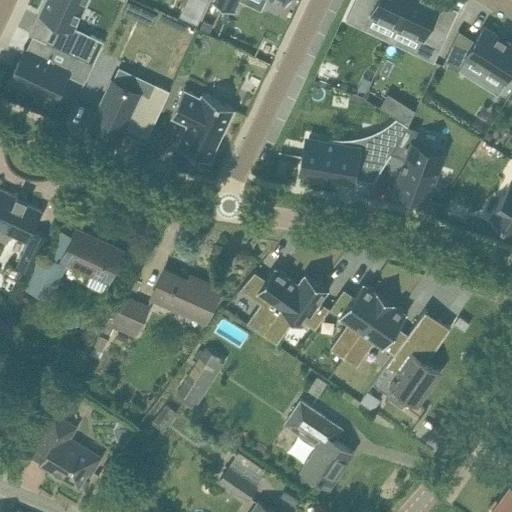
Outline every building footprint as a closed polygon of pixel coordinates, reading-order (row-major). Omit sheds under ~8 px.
[(48,0),(43,12),(57,19),(47,41),(54,44),(94,63),(104,40),(73,25),(84,0),(48,0)] [(133,0),(128,0),(123,10),(138,17),(144,5),(133,0)] [(198,23),(208,0),(187,0),(180,15),(198,23)] [(211,0),(211,2),(233,12),(238,0),(279,0),(286,3),(287,0),(211,0)] [(390,40),(409,0),(355,0),(346,19),(366,28),(371,17),(395,29),(390,40)] [(440,0),(409,0),(390,40),(391,40),(396,29),(420,41),(415,52),(434,61),(449,29),(431,21),(440,0)] [(203,15),(200,23),(209,27),(212,19),(203,15)] [(505,79),(511,69),(511,43),(506,40),(507,39),(498,33),(497,34),(484,26),(476,39),(459,29),(445,58),(460,68),(467,55),(505,79)] [(19,62),(14,72),(29,79),(26,86),(54,99),(66,73),(85,82),(94,63),(54,44),(47,57),(27,47),(24,46),(24,47),(25,48),(18,62),(19,62)] [(123,126),(147,137),(170,89),(169,88),(168,88),(156,83),(155,82),(149,96),(128,86),(129,84),(125,82),(124,84),(113,79),(93,120),(104,126),(104,127),(108,129),(108,127),(120,133),(123,126)] [(362,79),(357,91),(364,94),(369,82),(362,79)] [(178,144),(210,158),(234,106),(203,92),(201,96),(184,88),(172,114),(188,122),(178,144)] [(401,101),(393,114),(396,116),(409,124),(415,110),(401,101)] [(317,136),(324,138),(331,117),(324,115),(317,136)] [(309,136),(302,171),(351,180),(352,175),(356,156),(385,161),(391,152),(409,124),(396,116),(394,118),(392,120),(389,122),(386,124),(383,127),(385,131),(375,148),(329,140),(309,136)] [(409,124),(391,152),(407,157),(396,186),(427,198),(443,152),(414,141),(419,128),(409,124)] [(491,144),(483,157),(488,160),(484,166),(495,173),(507,154),(491,144)] [(510,184),(490,214),(511,228),(511,227),(511,185),(510,184)] [(0,187),(0,238),(1,239),(4,231),(27,242),(16,266),(30,273),(48,236),(33,228),(42,209),(18,198),(19,196),(0,187)] [(104,290),(122,249),(92,235),(92,234),(76,227),(62,257),(94,272),(89,283),(104,290)] [(26,290),(44,298),(60,263),(43,255),(26,290)] [(262,332),(297,281),(276,266),(276,265),(275,264),(266,277),(255,269),(240,287),(260,302),(246,321),(262,332)] [(164,268),(156,286),(151,296),(205,321),(212,306),(220,287),(198,278),(196,282),(164,268)] [(315,327),(330,307),(330,306),(320,300),(328,289),(329,289),(329,288),(305,271),(304,272),(305,272),(299,282),(297,281),(262,332),(277,342),(294,317),(304,324),(305,323),(304,322),(305,320),(315,327)] [(343,356),(386,295),(377,289),(377,290),(364,281),(365,281),(364,280),(354,294),(344,287),(330,306),(330,307),(339,314),(338,315),(339,316),(340,315),(348,321),(330,346),(343,356)] [(23,314),(29,299),(20,295),(13,309),(23,314)] [(134,336),(148,306),(125,295),(115,317),(110,315),(93,348),(102,352),(112,327),(134,336)] [(394,301),(386,295),(343,356),(357,365),(374,340),(382,345),(382,346),(383,347),(384,345),(394,352),(409,332),(399,325),(408,311),(407,310),(407,311),(394,302),(394,301)] [(469,322),(460,315),(454,322),(464,329),(469,322)] [(175,396),(193,407),(196,402),(197,403),(233,347),(212,334),(175,396)] [(414,352),(392,383),(418,401),(439,370),(414,352)] [(368,388),(360,397),(372,406),(380,396),(368,388)] [(74,389),(63,393),(66,404),(77,400),(74,389)] [(339,464),(350,449),(318,427),(326,416),(309,404),(301,398),(284,423),(316,445),(302,466),(313,474),(330,485),(343,467),(339,464)] [(166,404),(151,424),(163,432),(177,412),(166,404)] [(46,451),(39,462),(79,486),(87,472),(91,474),(100,459),(68,440),(77,426),(55,412),(35,444),(46,451)] [(227,465),(218,479),(247,499),(257,484),(227,465)] [(491,511),(492,511),(511,511),(511,485),(491,511)] [(274,511),(271,509),(259,502),(252,511),(274,511)]
